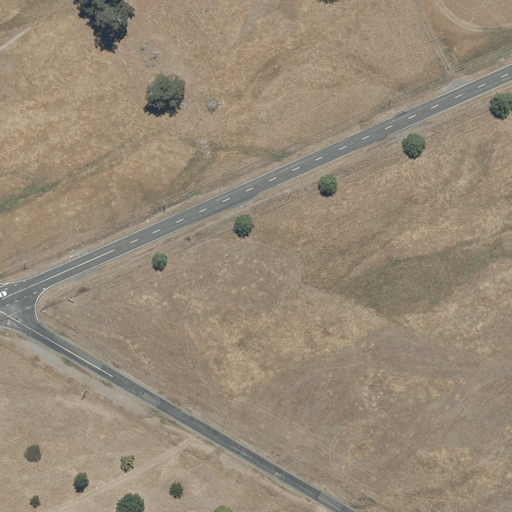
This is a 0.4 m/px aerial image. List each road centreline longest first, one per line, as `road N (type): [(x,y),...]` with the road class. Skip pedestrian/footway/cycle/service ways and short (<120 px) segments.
road 1 (primary): [(0,300),(511,79)]
road 2 (residential): [(0,310),(345,511)]
